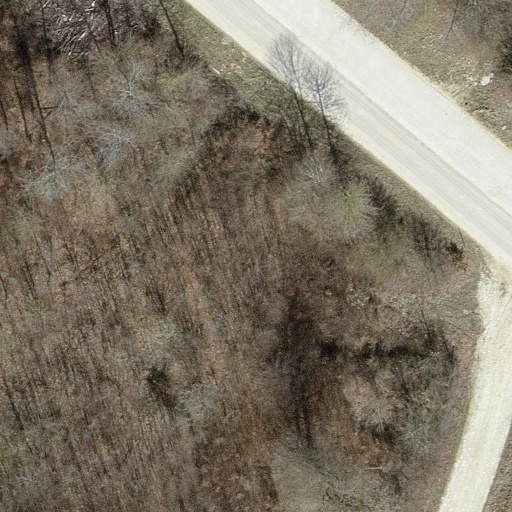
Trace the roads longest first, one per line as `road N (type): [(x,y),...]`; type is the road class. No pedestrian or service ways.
road 1 (track): [(511,214),(245,0)]
road 2 (track): [(511,327),(455,511)]
